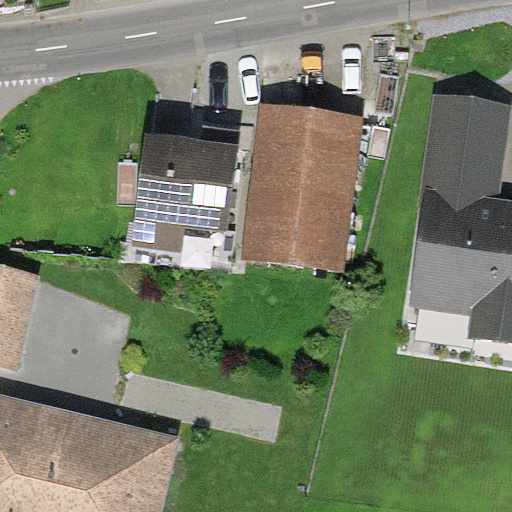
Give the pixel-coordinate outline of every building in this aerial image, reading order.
[(511,179),(511,107),(455,99),(426,309),(491,318),(487,350),(511,353),(511,205),(509,205),(511,179)] [(357,128),(266,117),(249,262),(340,273),(357,128)] [(226,238),(237,150),(206,146),(205,158),(149,151),(138,246),(182,251),(185,233),(226,238)] [(32,290),(0,282),(0,365),(15,368),(32,290)] [(152,511),(166,453),(0,412),(0,511),(152,511)]
